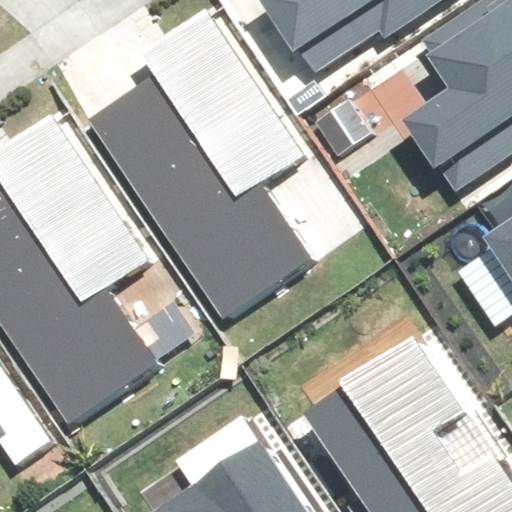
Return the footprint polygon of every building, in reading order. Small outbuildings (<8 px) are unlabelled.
[(292,0),(270,13),(304,71),(425,0),(292,0)] [(100,116),(237,317),(325,258),(271,177),(316,147),(219,4),(153,49),(168,70),(100,116)] [(477,82),(415,124),(454,182),(511,142),(511,10),(455,49),(477,82)] [(0,179),(0,303),(82,423),(176,360),(122,282),(170,249),(70,104),(0,151),(0,159),(9,173),(0,179)] [(511,204),(481,226),(511,271),(511,204)] [(309,409),(377,511),(511,511),(511,471),(421,335),(309,409)] [(0,464),(52,429),(0,354),(0,464)] [(321,511),(263,431),(148,511),(321,511)]
